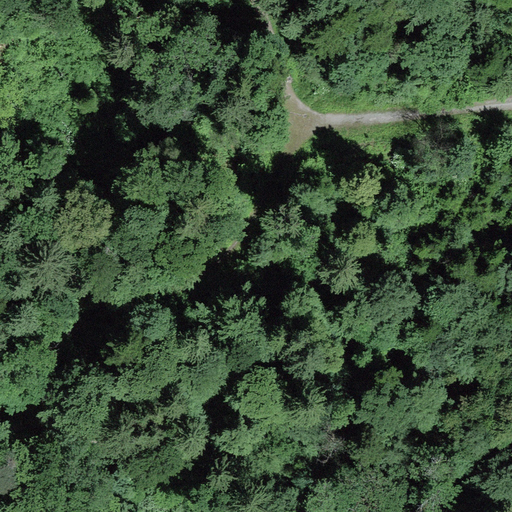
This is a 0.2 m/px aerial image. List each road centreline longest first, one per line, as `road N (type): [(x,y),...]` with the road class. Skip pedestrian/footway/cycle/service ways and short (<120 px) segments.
road 1 (track): [(56,406),(65,333),(91,308),(183,290),(230,255),(308,116)]
road 2 (track): [(308,116),(397,119),(511,108)]
road 3 (track): [(262,0),(308,116)]
